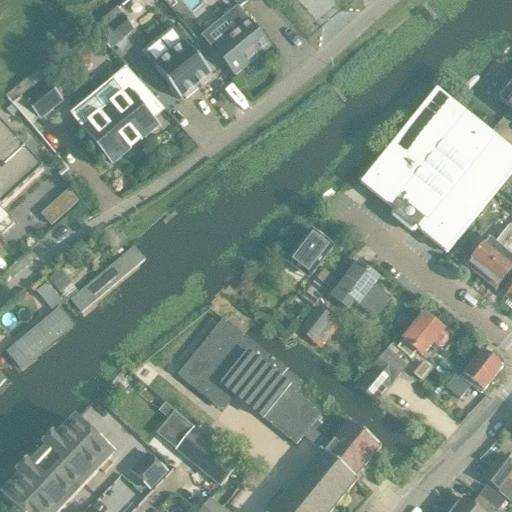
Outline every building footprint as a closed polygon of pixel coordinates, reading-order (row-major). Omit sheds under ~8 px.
[(176,32),(183,25),(162,0),(152,8),(172,30),(174,33),(176,32)] [(268,49),(246,22),(236,9),(201,38),(212,51),(234,78),(268,49)] [(110,51),(134,31),(117,10),(92,30),(110,51)] [(146,52),(142,55),(154,70),(160,77),(159,78),(179,101),(210,76),(185,46),(186,44),(176,32),(174,33),(172,30),(158,42),(146,52)] [(126,93),(82,129),(112,165),(158,126),(153,120),(165,111),(126,69),(114,79),(126,93)] [(25,101),(40,120),(62,102),(47,83),(25,101)] [(511,85),(499,101),(511,112),(511,85)] [(511,172),(511,155),(495,141),(480,130),(437,94),(362,185),(445,254),(511,172)] [(0,211),(43,172),(0,124),(0,211)] [(73,195),(67,200),(73,208),(79,202),(73,195)] [(482,279),(511,242),(511,229),(496,247),(489,241),(467,267),(482,279)] [(292,261),(288,265),(309,281),(312,276),(333,249),(323,242),(324,240),(318,236),(316,236),(312,234),(292,261)] [(511,242),(482,279),(497,292),(511,272),(511,258),(511,255),(511,242)] [(129,251),(72,298),(83,311),(140,264),(129,251)] [(360,265),(333,300),(347,311),(354,302),(375,318),(389,300),(374,288),(380,281),(360,265)] [(336,280),(324,271),(302,299),(314,308),(336,280)] [(37,292),(47,305),(56,298),(46,285),(37,292)] [(64,305),(9,354),(24,370),(79,322),(64,305)] [(319,311),(302,332),(320,347),(325,342),(319,338),(332,321),(319,311)] [(447,337),(443,334),(444,332),(426,317),(398,351),(394,347),(359,389),(378,405),(408,369),(401,363),(406,357),(412,361),(418,354),(423,358),(434,345),(438,348),(443,348),(448,342),(447,337)] [(302,383),(272,358),(226,321),(180,377),(219,408),(232,393),(266,421),(298,446),(304,438),(322,452),(273,511),(335,511),(359,483),(354,479),(365,466),(368,468),(382,450),(349,424),(335,441),(337,443),(333,448),(311,430),(322,417),(293,394),(302,383)] [(471,387),(483,397),(504,369),(484,353),(466,376),(460,371),(446,389),(460,400),(471,387)] [(0,374),(0,395),(11,384),(0,374)] [(21,479),(3,498),(18,511),(60,511),(113,457),(75,423),(57,442),(53,437),(44,447),(48,451),(31,470),(26,465),(17,475),(21,479)] [(175,450),(220,488),(238,467),(194,429),(175,450)] [(150,457),(132,475),(150,492),(150,491),(167,474),(152,460),(150,457)] [(511,476),(511,464),(502,457),(483,480),(499,493),(511,476)] [(479,498),(496,511),(499,511),(506,504),(487,488),(479,498)] [(496,511),(479,498),(472,507),(464,500),(454,511),(496,511)] [(199,511),(225,511),(211,499),(199,511)]
